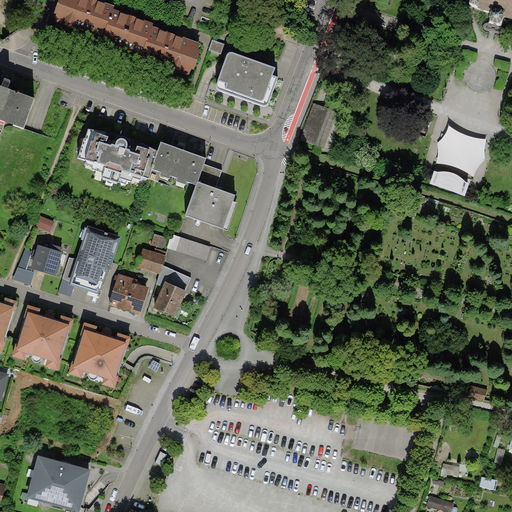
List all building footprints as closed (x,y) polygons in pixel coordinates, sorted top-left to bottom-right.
[(113,12),(114,9),(97,4),(97,3),(91,0),(90,1),(87,0),(63,0),(57,20),(66,23),(67,20),(75,23),(74,26),(95,33),(96,31),(105,34),(113,12)] [(468,5),(491,13),(488,23),(501,26),(504,17),(511,19),(511,0),(471,0),(471,3),(469,2),(468,5)] [(129,18),(113,12),(105,34),(104,37),(113,40),(112,43),(134,50),(135,48),(144,51),(152,30),(153,27),(136,21),(136,20),(130,17),(129,18)] [(169,36),(152,30),(144,51),(143,54),(152,57),(151,60),(172,67),(173,65),(181,68),(180,70),(189,73),(199,46),(175,38),(175,37),(169,35),(169,36)] [(225,44),(213,40),(209,50),(221,55),(225,44)] [(276,69),(234,54),(232,54),(231,54),(229,54),(227,56),(222,71),(217,84),(217,86),(217,88),(218,89),(220,91),(263,106),(265,107),(266,106),(268,105),(269,104),(278,78),(273,76),(276,69)] [(0,133),(7,115),(14,117),(11,125),(25,130),(36,100),(25,95),(9,90),(11,83),(4,80),(3,84),(0,83),(0,133)] [(329,109),(314,104),(300,140),(316,146),(324,149),(337,112),(329,109)] [(439,154),(437,164),(445,165),(456,168),(467,173),(473,178),(477,168),(486,160),(485,150),(487,140),(476,138),(467,136),(458,132),(449,127),(446,135),(438,144),(439,154)] [(86,138),(84,138),(77,158),(87,162),(90,161),(94,162),(92,170),(97,172),(99,170),(104,172),(103,177),(107,179),(109,178),(113,180),(114,181),(120,184),(121,178),(126,178),(128,181),(133,183),(135,174),(139,174),(141,177),(150,180),(153,169),(159,152),(155,149),(142,143),(140,148),(137,147),(134,153),(131,152),(131,147),(131,143),(129,139),(125,137),(122,136),(117,137),(113,141),(112,146),(111,147),(107,145),(109,139),(107,137),(105,137),(106,132),(88,130),(86,138)] [(206,160),(162,144),(159,152),(153,169),(196,185),(204,164),(206,160)] [(219,169),(204,164),(196,185),(185,217),(223,230),(235,196),(216,190),(223,171),(219,169)] [(438,173),(434,172),(430,185),(465,197),(469,184),(466,183),(461,179),(453,174),(444,173),(438,173)] [(50,220),(41,217),(38,226),(47,229),(50,230),(52,222),(50,220)] [(120,238),(86,227),(82,241),(86,242),(80,260),(72,283),(102,292),(120,238)] [(211,247),(172,234),(168,248),(207,261),(211,247)] [(51,250),(40,248),(39,252),(35,251),(34,255),(36,256),(33,268),(54,274),(55,272),(58,273),(60,264),(58,263),(61,249),(52,246),(51,250)] [(33,251),(26,248),(19,267),(26,269),(33,251)] [(166,258),(144,251),(139,265),(161,273),(164,264),(166,258)] [(80,260),(69,257),(60,287),(71,290),(72,283),(80,260)] [(187,291),(192,277),(164,264),(161,273),(156,283),(165,287),(167,282),(187,291)] [(26,269),(19,267),(14,279),(30,285),(34,273),(26,269)] [(137,280),(118,275),(110,301),(109,304),(140,312),(147,288),(141,287),(142,283),(137,281),(137,280)] [(167,282),(165,287),(156,306),(176,315),(187,291),(167,282)] [(17,306),(0,301),(0,343),(3,344),(2,347),(4,348),(17,306)] [(73,324),(28,310),(15,351),(17,352),(18,349),(25,351),(24,354),(34,357),(35,354),(41,356),(40,359),(49,362),(50,359),(59,362),(58,365),(60,365),(73,324)] [(130,342),(84,327),(71,369),(73,370),(74,366),(82,369),(81,371),(90,374),(91,372),(98,374),(97,377),(107,380),(108,377),(115,379),(114,383),(117,384),(130,342)] [(236,339),(228,336),(220,339),(217,347),(220,356),(229,358),(236,355),(239,348),(236,339)] [(161,365),(154,361),(150,368),(157,372),(161,365)] [(485,389),(471,386),(469,397),(485,400),(487,388),(485,388),(485,389)] [(167,454),(160,451),(155,463),(162,466),(167,454)] [(90,470),(40,457),(30,494),(39,497),(38,500),(55,504),(56,501),(63,503),(63,506),(69,508),(70,505),(80,508),(90,470)]
